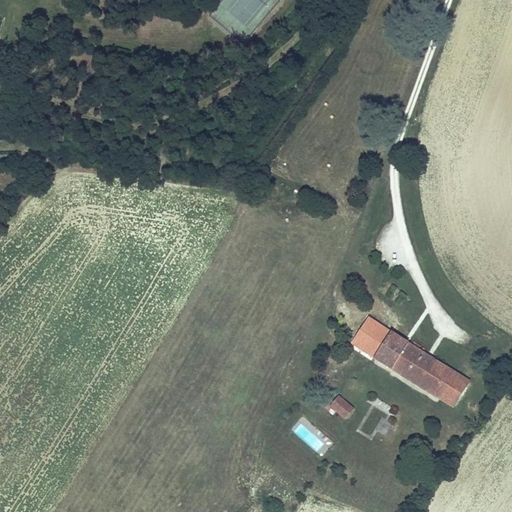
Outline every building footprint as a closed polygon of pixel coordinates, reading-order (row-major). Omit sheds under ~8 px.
[(368,355),(376,360),(391,335),(383,330),(368,355)] [(428,376),(435,363),(391,335),(376,360),(432,394),(438,383),(428,376)] [(454,408),(468,384),(435,363),(428,376),(438,383),(432,394),(454,408)] [(339,393),(354,406),(368,389),(358,381),(351,388),(347,385),(339,393)] [(328,408),(345,420),(354,408),(338,395),(328,408)]
